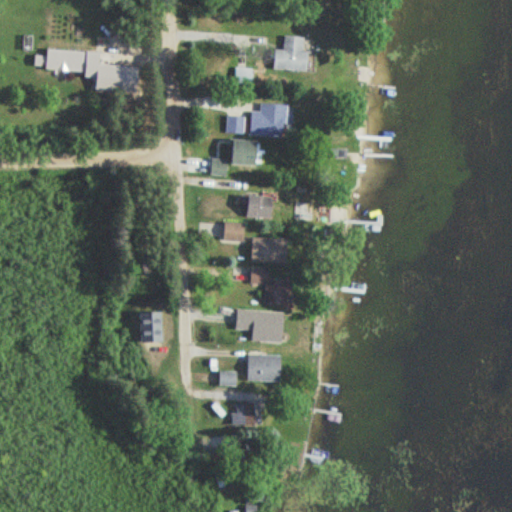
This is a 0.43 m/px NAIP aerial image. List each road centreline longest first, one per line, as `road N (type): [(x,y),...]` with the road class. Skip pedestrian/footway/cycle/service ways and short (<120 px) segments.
road 1 (residential): [(187,349),(165,0)]
road 2 (residential): [(0,156),(173,156)]
